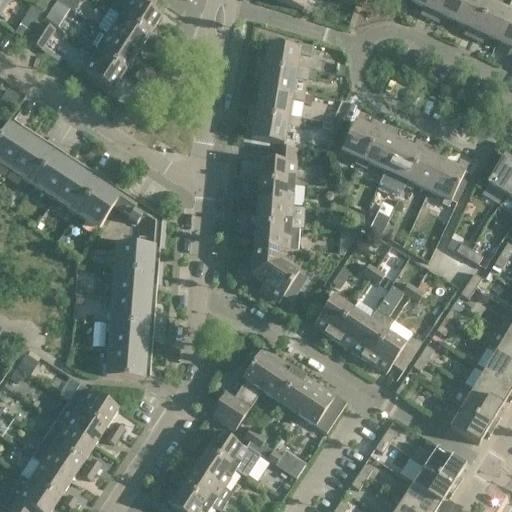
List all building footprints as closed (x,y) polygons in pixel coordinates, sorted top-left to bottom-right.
[(29,0),(28,3),(42,12),(50,0),(29,0)] [(58,0),(56,3),(68,10),(71,12),(73,14),(81,0),(58,0)] [(154,0),(116,0),(109,12),(118,18),(148,38),(161,19),(151,12),(157,2),(154,0)] [(272,0),(272,2),(303,13),(307,0),(272,0)] [(438,0),(411,0),(410,3),(423,9),(420,16),(429,20),(438,0)] [(438,0),(429,20),(438,24),(441,17),(454,23),(464,0),(438,0)] [(464,0),(454,23),(467,29),(464,36),(473,40),(489,4),(485,2),(481,0),(464,0)] [(485,0),(485,2),(489,4),(473,40),(481,44),(485,38),(497,43),(511,14),(507,12),(494,6),(496,0),(485,0)] [(511,1),(507,12),(511,14),(497,43),(510,49),(507,56),(511,58),(511,1)] [(56,3),(44,21),(56,29),(68,10),(56,3)] [(109,12),(97,29),(106,36),(137,55),(148,38),(118,18),(109,12)] [(29,44),(41,52),(54,32),(42,24),(29,44)] [(19,26),(14,34),(23,40),(29,32),(19,26)] [(137,55),(106,36),(97,29),(96,29),(84,47),(94,54),(125,74),(137,55)] [(156,55),(162,46),(153,40),(148,49),(156,55)] [(295,75),(296,70),(299,56),(310,58),(312,48),(300,46),(299,51),(267,45),(265,60),(258,59),(256,68),(295,75)] [(94,54),(82,72),(113,92),(125,74),(94,54)] [(129,77),(138,82),(144,74),(135,68),(129,77)] [(308,72),(296,70),(295,75),(256,68),(254,78),(262,79),(259,93),(291,99),(292,94),(295,80),(306,82),(308,72)] [(250,106),(248,116),(287,122),(288,117),(291,103),(302,105),(310,107),(312,97),(304,96),(292,94),(291,99),(259,93),(257,107),(250,106)] [(300,119),(288,117),(287,122),(248,116),(246,125),(253,126),(251,141),(283,146),(286,127),(298,129),(300,119)] [(31,140),(18,132),(23,124),(13,117),(0,136),(0,166),(9,173),(31,140)] [(360,168),(363,163),(380,126),(372,122),(369,129),(354,123),(341,152),(357,160),(355,166),(360,168)] [(380,126),(363,163),(360,168),(366,171),(369,165),(385,173),(398,143),(385,137),(388,129),(380,126)] [(58,147),(48,141),(43,149),(31,140),(9,173),(31,187),(58,147)] [(404,188),(406,183),(424,146),(416,142),(412,150),(398,143),(385,173),(401,180),(398,186),(404,188)] [(424,146),(406,183),(404,188),(410,191),(412,185),(428,193),(442,163),(428,157),(432,149),(424,146)] [(75,169),(62,161),(67,153),(58,147),(31,187),(53,202),(75,169)] [(294,188),(297,152),(273,150),(271,163),(260,162),(258,184),(258,185),(294,188)] [(511,184),(511,160),(504,156),(486,185),(505,197),(511,184)] [(428,193),(444,200),(442,206),(448,209),(468,166),(459,162),(456,170),(442,163),(428,193)] [(102,176),(92,170),(87,178),(75,169),(53,202),(75,216),(102,176)] [(118,198),(106,190),(111,182),(102,176),(75,216),(98,231),(113,209),(112,209),(119,198),(118,198)] [(242,183),(241,193),(257,194),(256,206),(292,209),(294,188),(258,185),(258,184),(242,183)] [(154,250),(163,250),(166,218),(162,216),(160,220),(156,217),(159,213),(140,201),(137,205),(132,201),(134,197),(123,190),(118,198),(119,198),(112,209),(113,209),(129,220),(132,214),(150,226),(149,248),(154,248),(154,250)] [(290,231),(292,209),(256,206),(255,218),(239,216),(238,227),(290,231)] [(254,237),(253,250),(280,252),(296,253),(298,232),(290,231),(238,227),(238,235),(254,237)] [(388,227),(382,237),(388,241),(393,230),(388,227)] [(161,274),(162,265),(153,264),(154,250),(154,248),(149,248),(116,245),(114,270),(161,274)] [(507,261),(511,254),(511,248),(507,245),(500,256),(507,261)] [(466,261),(470,253),(459,246),(455,254),(466,261)] [(253,250),(250,277),(264,286),(259,293),(278,305),(283,298),(291,303),(306,281),(298,275),(279,263),(280,252),(253,250)] [(466,261),(477,267),(482,259),(470,253),(466,261)] [(500,256),(493,266),(500,271),(507,261),(500,256)] [(360,277),(369,283),(375,274),(366,268),(360,277)] [(150,301),(151,287),(160,287),(161,274),(114,270),(111,298),(150,301)] [(383,279),(375,274),(369,283),(377,288),(383,279)] [(467,286),(474,292),(481,281),(474,276),(467,286)] [(474,292),(467,286),(460,297),(467,302),(474,292)] [(400,296),(408,301),(414,293),(406,287),(400,296)] [(423,298),(414,293),(408,301),(417,307),(423,298)] [(157,329),(158,318),(149,317),(150,301),(111,298),(109,325),(157,329)] [(351,310),(332,298),(312,328),(331,340),(351,310)] [(369,322),(351,310),(331,340),(349,352),(369,322)] [(449,312),(442,323),(450,328),(457,317),(449,312)] [(387,334),(392,326),(374,314),(369,322),(349,352),(367,364),(387,334)] [(450,328),(442,323),(435,334),(443,339),(450,328)] [(146,355),(147,339),(156,340),(157,329),(109,325),(107,351),(146,355)] [(387,334),(367,364),(385,376),(392,366),(403,374),(422,346),(416,342),(406,344),(405,346),(387,334)] [(511,365),(511,339),(506,336),(494,354),(511,365)] [(426,364),(433,354),(425,349),(418,359),(426,364)] [(279,362),(271,357),(262,350),(242,381),(245,383),(233,401),(224,395),(209,417),(234,434),(261,393),(260,392),(279,362)] [(105,379),(153,383),(154,370),(145,370),(146,355),(107,351),(105,379)] [(511,390),(511,365),(494,354),(483,373),(511,390)] [(25,356),(15,370),(28,379),(38,364),(25,356)] [(419,375),(426,364),(418,359),(411,370),(419,375)] [(260,392),(261,393),(279,405),(298,374),(279,362),(260,392)] [(501,409),(506,401),(511,391),(511,390),(483,373),(472,392),(501,409)] [(297,416),(316,386),(298,374),(279,405),(297,416)] [(402,385),(394,396),(402,401),(409,390),(402,385)] [(67,405),(75,411),(106,431),(118,412),(79,386),(67,405)] [(316,386),(297,416),(315,429),(326,436),(341,412),(331,405),(335,398),(316,386)] [(0,403),(10,410),(17,399),(3,389),(0,393),(0,403)] [(490,428),(496,417),(501,409),(472,392),(460,410),(490,428)] [(55,423),(64,429),(94,449),(106,431),(75,411),(67,405),(55,423)] [(460,410),(449,429),(478,447),(490,428),(460,410)] [(486,460),(508,424),(496,418),(475,453),(486,460)] [(94,449),(64,429),(55,423),(43,441),(52,447),(82,467),(94,449)] [(119,439),(124,431),(115,425),(110,433),(119,439)] [(389,446),(396,435),(388,430),(381,441),(389,446)] [(244,440),(252,445),(258,437),(250,431),(244,440)] [(114,447),(119,439),(110,433),(105,441),(114,447)] [(244,452),(217,434),(205,453),(235,473),(244,479),(258,458),(245,449),(244,452)] [(201,450),(206,442),(197,436),(192,444),(201,450)] [(266,442),(258,437),(252,445),(261,451),(266,442)] [(82,467),(52,447),(43,441),(31,459),(40,465),(70,485),(82,467)] [(382,457),(389,446),(381,441),(374,451),(382,457)] [(201,450),(192,444),(187,452),(195,458),(201,450)] [(453,487),(459,477),(465,468),(436,450),(424,468),(453,487)] [(235,473),(205,453),(193,471),(223,491),(235,473)] [(275,467),(281,458),(273,453),(267,462),(275,467)] [(31,459),(20,477),(21,478),(28,483),(58,503),(70,485),(40,465),(31,459)] [(95,475),(100,467),(92,461),(87,469),(95,475)] [(365,482),(372,471),(364,466),(357,477),(365,482)] [(441,505),(445,498),(453,487),(424,468),(412,486),(441,505)] [(95,475),(87,469),(81,477),(90,483),(95,475)] [(222,511),(232,497),(223,491),(193,471),(187,481),(173,472),(168,480),(181,489),(212,509),(216,511),(222,511)] [(357,477),(351,488),(358,493),(365,482),(357,477)] [(52,511),(58,503),(28,483),(21,478),(2,508),(8,511),(52,511)] [(411,511),(435,511),(441,505),(412,486),(400,504),(411,511)] [(209,511),(212,509),(181,489),(169,508),(175,511),(209,511)] [(63,506),(72,511),(77,503),(68,497),(63,506)] [(345,511),(348,508),(340,503),(334,511),(345,511)]
